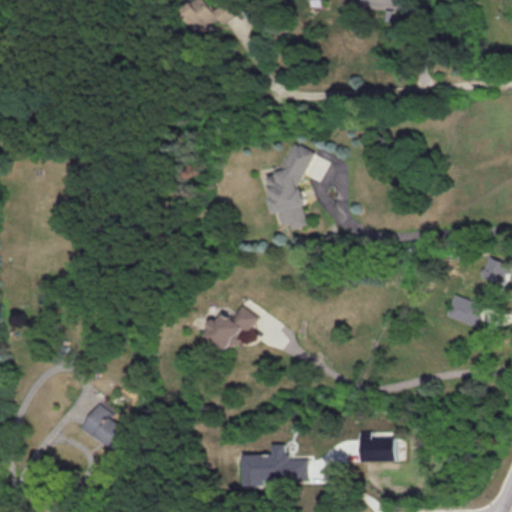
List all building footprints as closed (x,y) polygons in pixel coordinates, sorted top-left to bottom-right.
[(207,30),(226,16),(230,22),(244,12),(234,0),(222,9),(215,0),(194,0),(197,3),(191,7),(207,30)] [(319,150),(300,141),(286,170),(271,174),(276,192),(274,196),(278,210),(284,213),(287,223),(294,221),(296,227),(311,223),(307,207),(309,202),(304,182),(319,150)] [(504,274),(507,275),(511,261),(490,253),(480,279),(499,286),(504,274)] [(476,325),(484,304),(456,292),(447,313),(476,325)] [(261,314),(247,303),(237,317),(226,310),(210,332),(234,351),(261,314)] [(87,426),(121,449),(136,427),(103,404),(87,426)] [(364,459),(399,459),(398,436),(375,436),(375,429),(364,429),(364,459)] [(248,452),(249,483),(314,481),(313,457),(293,457),(292,442),(277,442),(277,452),(248,452)]
